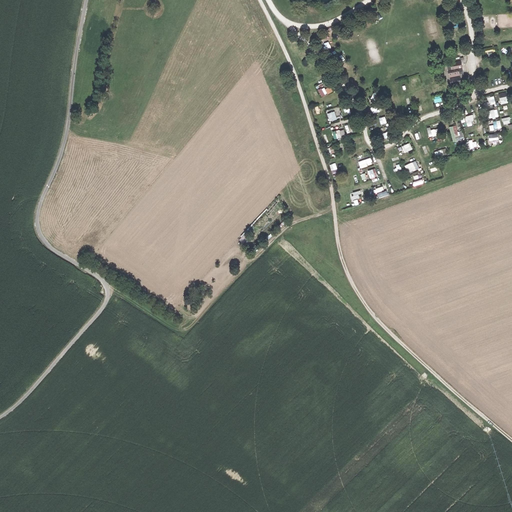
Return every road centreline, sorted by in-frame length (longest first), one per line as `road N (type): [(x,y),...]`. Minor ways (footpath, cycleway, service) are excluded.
road 1 (track): [(511,444),(363,301),(340,260),(331,195),(294,75),(259,0)]
road 2 (track): [(86,0),(67,128),(36,221),(45,243),(102,279),(107,299),(0,418)]
road 3 (track): [(287,24),(346,89),(375,147),(471,100),(478,92),(473,82)]
